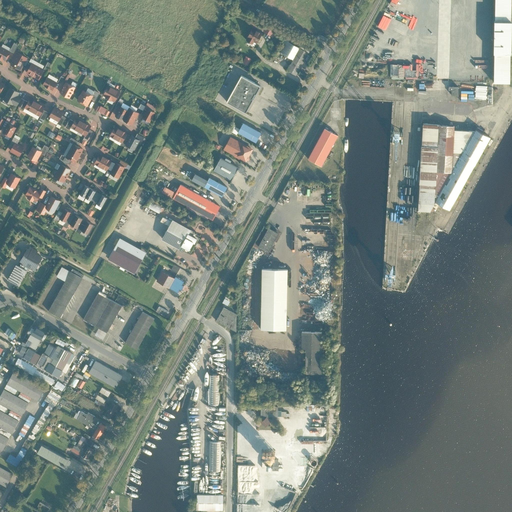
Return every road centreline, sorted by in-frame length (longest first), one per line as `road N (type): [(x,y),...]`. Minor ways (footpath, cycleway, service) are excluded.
road 1 (secondary): [(360,0),(185,311)]
road 2 (residential): [(0,68),(106,124),(65,193),(0,153)]
road 3 (unclassified): [(185,311),(230,340),(228,511)]
road 4 (residential): [(148,377),(0,295)]
road 5 (secondary): [(148,377),(73,511)]
